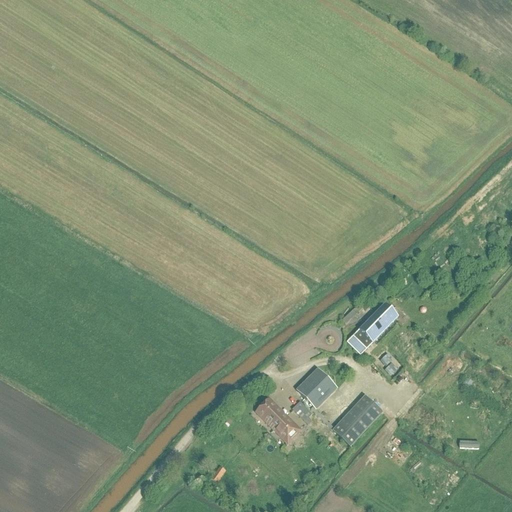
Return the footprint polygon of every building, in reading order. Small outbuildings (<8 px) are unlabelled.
[(385,306),(352,339),(366,352),(398,320),(385,306)] [(431,335),(439,343),(446,337),(438,329),(431,335)] [(458,347),(463,355),(471,350),(466,342),(458,347)] [(395,365),(402,359),(396,352),(389,359),(395,365)] [(401,360),(393,369),(400,375),(408,366),(401,360)] [(318,371),(296,393),(312,409),(319,401),(308,390),(314,383),(327,396),(335,388),(318,371)] [(365,398),(332,433),(350,450),(383,415),(365,398)] [(270,401),(256,414),(288,445),(301,432),(270,401)] [(217,486),(226,473),(220,469),(211,481),(217,486)]
